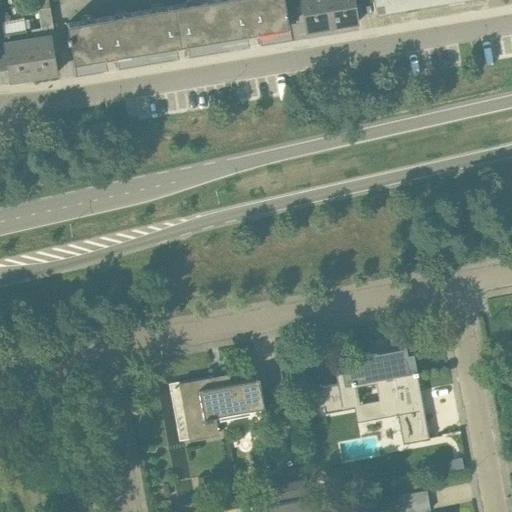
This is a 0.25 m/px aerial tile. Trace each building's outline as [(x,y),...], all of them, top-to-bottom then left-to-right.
[(217,38),(210,0),(205,0),(139,11),(145,50),(217,38)] [(284,0),(210,0),(217,38),(288,26),(285,6),(284,0)] [(306,31),(332,27),(327,0),(284,0),(285,6),(302,3),(306,31)] [(327,0),(332,27),(357,23),(353,0),(327,0)] [(444,0),(372,0),(375,12),(444,0)] [(26,30),(34,77),(56,73),(49,27),(54,27),(51,7),(39,9),(42,27),(26,30)] [(145,50),(139,11),(67,23),(69,34),(66,35),(67,41),(70,41),(73,62),(145,50)] [(0,53),(5,53),(10,81),(34,77),(26,30),(3,34),(0,15),(0,53)] [(320,390),(305,393),(308,409),(324,406),(325,413),(356,407),(352,383),(377,379),(380,396),(391,394),(394,415),(397,414),(402,443),(429,438),(423,409),(413,352),(407,353),(404,340),(402,341),(372,347),(372,352),(339,358),(340,364),(334,366),(338,384),(320,387),(320,390)] [(264,406),(259,377),(210,386),(208,377),(178,382),(189,439),(219,434),(215,415),(264,406)] [(255,429),(254,433),(255,437),(258,439),(262,440),(265,439),(268,436),(269,433),(268,429),(265,426),(262,425),(258,427),(255,429)] [(441,511),(440,501),(433,503),(429,482),(430,481),(430,479),(397,485),(398,492),(375,497),(376,499),(378,511),(441,511)] [(298,480),(273,485),(276,500),(301,496),(298,480)] [(308,511),(306,499),(267,506),(267,511),(308,511)]
